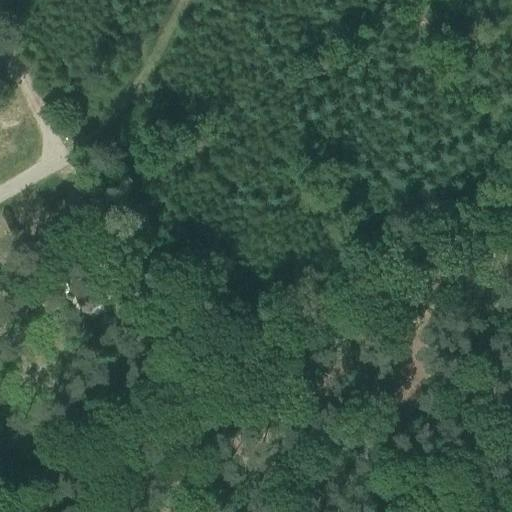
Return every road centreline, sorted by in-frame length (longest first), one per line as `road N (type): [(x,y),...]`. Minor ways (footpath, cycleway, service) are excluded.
road 1 (track): [(0,507),(366,278)]
road 2 (track): [(51,162),(85,141),(154,63),(185,0)]
